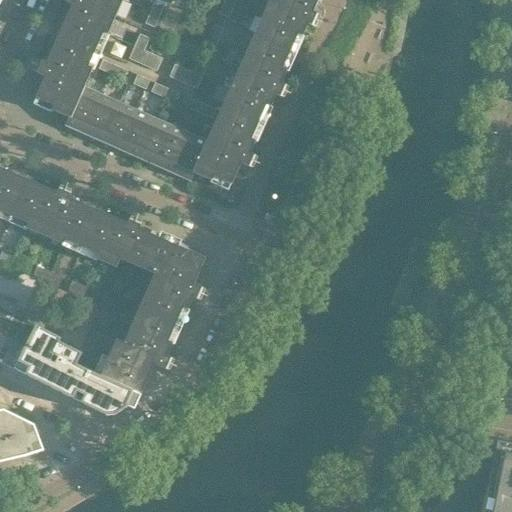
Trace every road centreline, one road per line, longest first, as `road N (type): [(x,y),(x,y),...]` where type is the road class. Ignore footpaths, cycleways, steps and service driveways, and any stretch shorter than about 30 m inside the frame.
road 1 (residential): [(118,442),(197,384),(254,257),(235,234),(0,130)]
road 2 (residential): [(350,511),(421,395),(477,266),(510,123)]
road 3 (residential): [(0,510),(118,442)]
road 4 (residential): [(118,442),(0,382)]
